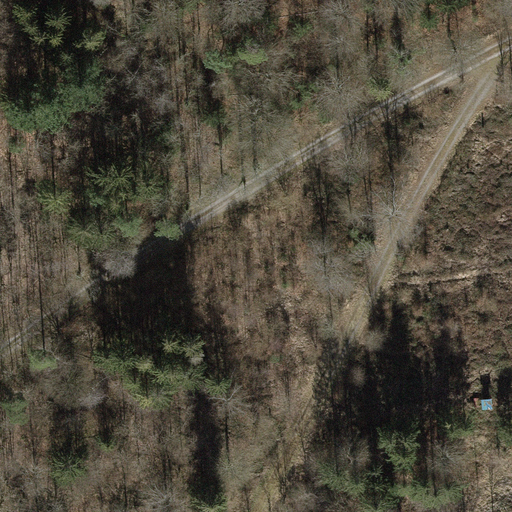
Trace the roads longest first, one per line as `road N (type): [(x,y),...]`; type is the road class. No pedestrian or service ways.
road 1 (track): [(511,41),(316,149),(0,356)]
road 2 (track): [(508,43),(259,511)]
